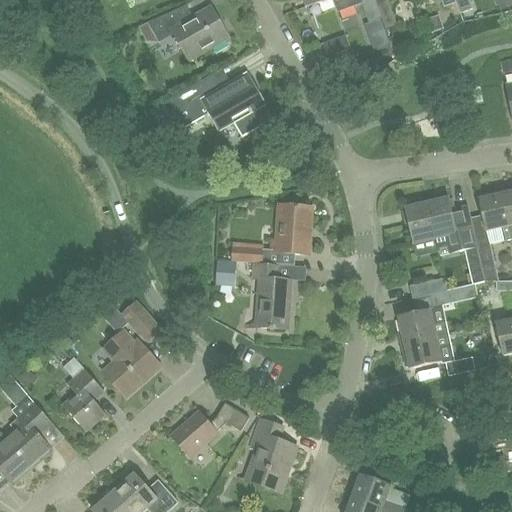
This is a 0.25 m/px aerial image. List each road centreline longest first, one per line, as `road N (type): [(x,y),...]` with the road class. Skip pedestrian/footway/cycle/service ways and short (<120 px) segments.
road 1 (residential): [(29,511),(211,350)]
road 2 (unclassified): [(341,416),(363,305),(352,180)]
road 3 (unclassified): [(352,180),(262,0)]
road 4 (unclassified): [(114,208),(89,142),(0,70)]
road 5 (residential): [(211,350),(147,286),(114,208)]
road 6 (unclassified): [(511,155),(352,180)]
road 7 (residential): [(341,416),(211,350)]
